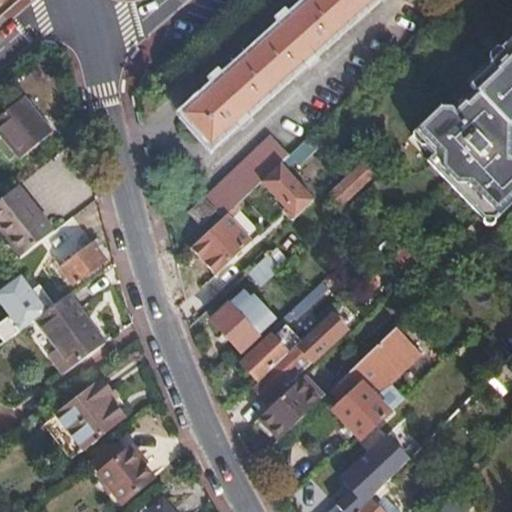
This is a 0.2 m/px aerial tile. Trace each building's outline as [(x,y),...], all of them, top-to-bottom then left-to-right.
[(371,0),(314,0),(185,116),(211,144),(371,0)] [(511,26),(492,44),(495,49),(460,84),(466,90),(446,109),(434,110),(405,139),(423,158),(416,164),(475,224),(494,229),(511,211),(511,210),(510,209),(511,206),(511,158),(509,159),(510,132),(511,130),(511,26)] [(51,131),(23,95),(0,114),(0,128),(21,155),(51,131)] [(215,213),(221,219),(224,217),(280,164),(289,156),(271,138),(204,201),(215,213)] [(381,168),(371,158),(327,198),(336,208),(381,168)] [(0,234),(18,258),(52,233),(16,186),(0,198),(0,234)] [(215,213),(204,201),(203,199),(188,213),(200,226),(215,213)] [(221,219),(189,250),(213,277),(248,244),(224,217),(221,219)] [(104,258),(91,241),(59,264),(72,282),(104,258)] [(266,257),(244,277),(253,286),(275,266),(266,257)] [(0,327),(35,301),(18,277),(0,290),(0,327)] [(284,317),(300,335),(320,317),(312,308),(329,292),(322,284),(284,317)] [(227,305),(210,321),(240,352),(256,337),(274,320),(253,297),(250,300),(242,292),(228,306),(227,305)] [(64,372),(105,342),(69,293),(36,317),(58,347),(50,353),(64,372)] [(259,380),(251,389),(266,406),(338,340),(333,335),(342,326),(331,314),(288,354),(259,380)] [(396,329),(330,391),(342,404),(335,410),(362,438),(369,432),(390,456),(425,424),(404,400),(406,398),(391,382),(423,353),(398,326),(396,329)] [(246,366),(259,380),(288,354),(271,337),(239,366),(242,370),(246,366)] [(256,337),(240,352),(243,356),(260,341),(256,337)] [(463,364),(450,351),(437,364),(450,377),(463,364)] [(111,390),(102,377),(42,422),(67,455),(122,415),(106,393),(111,390)] [(288,392),(259,419),(279,440),(308,413),(288,392)] [(115,438),(91,457),(101,469),(113,460),(125,451),(115,438)] [(319,498),(331,511),(353,511),(399,470),(376,445),(319,498)] [(152,477),(129,447),(125,451),(113,460),(101,469),(97,473),(121,502),(152,477)] [(451,492),(436,506),(441,511),(465,511),(467,511),(451,492)] [(172,511),(162,499),(146,511),(172,511)] [(376,511),(379,509),(371,502),(362,511),(376,511)]
